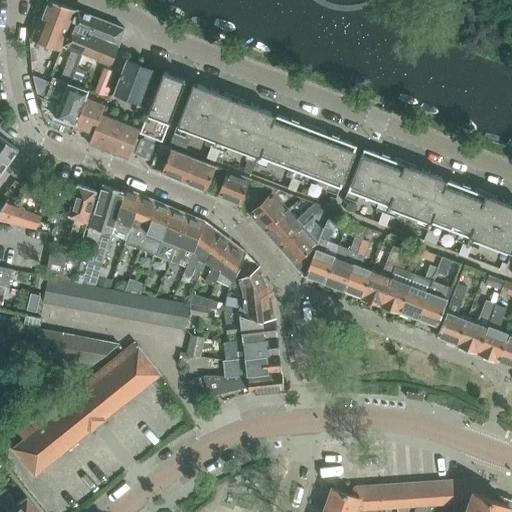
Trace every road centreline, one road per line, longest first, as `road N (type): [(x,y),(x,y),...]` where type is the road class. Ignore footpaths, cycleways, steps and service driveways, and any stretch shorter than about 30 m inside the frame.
road 1 (residential): [(306,422),(294,301),(281,276),(214,205),(34,136),(11,63),(14,0)]
road 2 (residential): [(90,0),(163,38),(511,173)]
road 3 (residential): [(511,459),(422,426),(306,422)]
road 4 (residential): [(128,501),(243,430),(306,422)]
